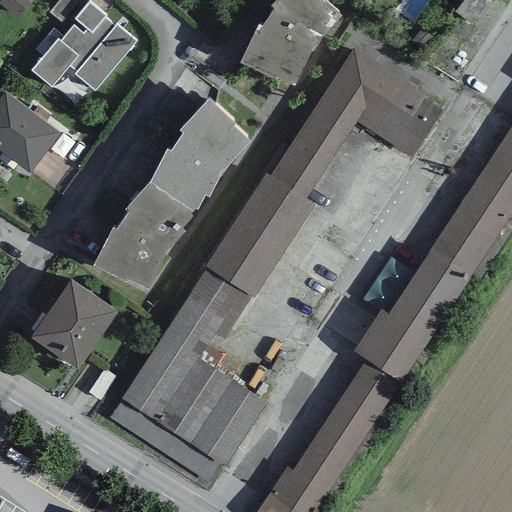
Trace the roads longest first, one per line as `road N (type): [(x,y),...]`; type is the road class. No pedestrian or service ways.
road 1 (residential): [(0,316),(163,75),(170,35),(141,0)]
road 2 (tertiary): [(188,511),(0,394)]
